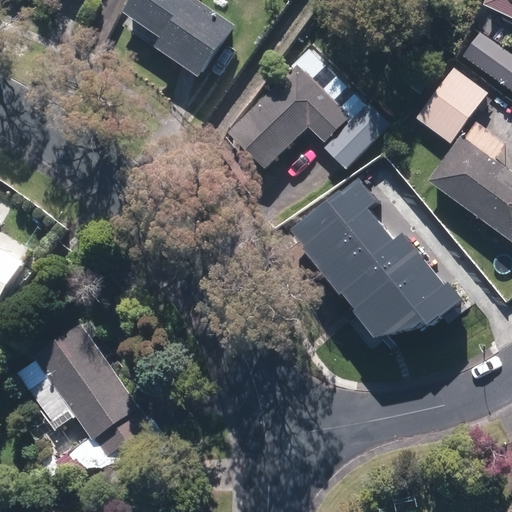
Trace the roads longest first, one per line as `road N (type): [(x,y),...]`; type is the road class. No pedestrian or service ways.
road 1 (residential): [(0,99),(93,166),(167,235),(234,327),(279,440)]
road 2 (residential): [(279,440),(490,386),(511,371)]
